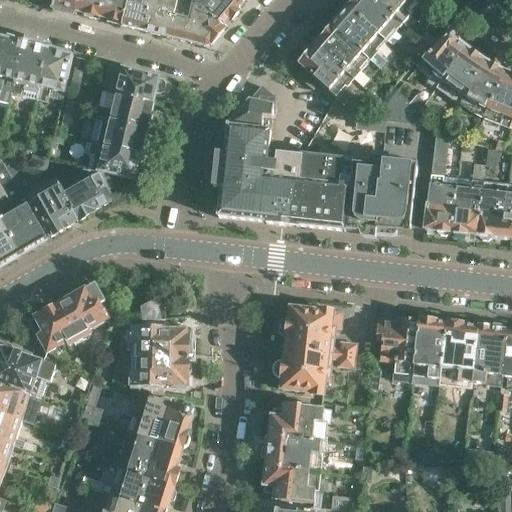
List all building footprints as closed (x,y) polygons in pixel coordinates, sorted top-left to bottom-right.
[(55,0),(53,10),(76,16),(77,13),(80,0),(55,0)] [(80,0),(77,13),(85,15),(84,16),(100,20),(101,18),(105,0),(80,0)] [(105,0),(101,18),(108,20),(107,22),(110,22),(112,25),(118,26),(121,25),(124,26),(129,0),(105,0)] [(129,0),(124,26),(123,27),(146,33),(155,0),(129,0)] [(162,0),(155,0),(146,33),(170,39),(177,11),(179,4),(162,0)] [(177,11),(170,39),(206,48),(212,46),(226,29),(219,25),(193,3),(189,0),(179,0),(179,4),(177,11)] [(190,0),(193,3),(219,25),(226,29),(241,11),(238,9),(228,0),(190,0)] [(228,0),(238,9),(245,0),(250,0),(228,0)] [(349,6),(347,8),(388,43),(405,24),(377,0),(349,0),(347,2),(349,6)] [(377,0),(405,24),(421,5),(415,0),(377,0)] [(511,0),(499,0),(509,8),(511,9),(511,0)] [(331,27),(363,54),(372,62),(386,74),(392,67),(378,54),(388,43),(347,8),(331,27)] [(321,39),(315,46),(355,80),(362,86),(368,79),(361,73),(371,62),(363,54),(331,27),(330,28),(326,27),(320,34),(321,39)] [(410,29),(405,35),(415,45),(421,39),(410,29)] [(422,61),(423,62),(416,68),(430,80),(427,83),(436,90),(436,89),(442,82),(443,80),(467,49),(460,44),(459,39),(449,30),(443,38),(442,38),(422,61)] [(426,31),(421,37),(430,45),(435,39),(426,31)] [(0,92),(1,92),(13,95),(25,45),(1,39),(0,41),(0,92)] [(13,95),(38,102),(50,52),(49,51),(25,45),(13,95)] [(300,63),(299,65),(300,66),(299,66),(330,93),(338,100),(355,80),(315,46),(309,53),(304,52),(298,58),(300,63)] [(442,82),(436,89),(451,100),(460,105),(464,98),(487,63),(467,49),(443,80),(442,82)] [(50,52),(38,102),(48,104),(49,98),(63,102),(65,95),(73,57),(50,52)] [(464,98),(460,105),(459,106),(484,119),(506,73),(487,63),(464,98)] [(103,93),(116,96),(155,105),(155,104),(154,104),(156,97),(160,98),(166,95),(168,85),(165,80),(115,67),(112,83),(106,82),(103,93)] [(511,75),(506,73),(484,119),(501,126),(511,130),(511,125),(511,75)] [(76,77),(74,86),(81,88),(83,79),(76,77)] [(219,216),(218,218),(262,223),(267,223),(266,224),(300,228),(300,227),(345,232),(345,233),(346,233),(352,164),(353,161),(301,155),(301,157),(277,154),(274,178),(268,178),(272,131),(276,98),(263,88),(251,101),(229,126),(228,127),(228,129),(226,156),(221,155),(220,155),(218,154),(217,155),(217,157),(214,188),(217,188),(222,188),(219,216)] [(97,118),(110,122),(149,130),(155,105),(116,96),(103,93),(97,118)] [(435,125),(419,112),(410,104),(398,95),(381,120),(436,126),(435,125)] [(415,97),(410,104),(419,112),(425,105),(415,97)] [(77,103),(68,101),(67,101),(65,110),(73,112),(74,112),(77,103)] [(71,119),(73,112),(65,110),(63,117),(71,119)] [(442,113),(435,125),(436,126),(437,127),(437,130),(437,136),(440,137),(451,119),(442,113)] [(91,144),(104,147),(142,155),(143,155),(144,153),(142,153),(143,149),(145,147),(147,138),(146,136),(147,131),(149,132),(149,130),(110,122),(97,118),(91,144)] [(460,124),(451,119),(440,137),(450,139),(451,139),(460,124)] [(427,225),(426,231),(426,232),(439,234),(441,237),(447,238),(451,235),(452,235),(459,180),(445,178),(450,139),(440,137),(437,136),(431,187),(427,225)] [(54,137),(53,144),(62,146),(63,139),(54,137)] [(506,144),(500,142),(498,148),(504,150),(506,144)] [(142,155),(104,147),(91,144),(86,143),(84,155),(91,156),(88,171),(101,173),(107,175),(136,180),(142,155)] [(0,150),(0,160),(3,162),(4,162),(18,166),(18,165),(20,156),(0,150)] [(33,157),(31,168),(47,172),(50,160),(33,157)] [(3,162),(0,163),(0,218),(21,256),(22,256),(48,240),(40,227),(29,206),(13,179),(4,162),(3,162)] [(18,166),(4,162),(13,179),(21,167),(18,166)] [(352,164),(346,233),(347,233),(360,234),(361,235),(361,237),(362,238),(363,239),(366,240),(377,241),(377,237),(377,235),(378,235),(379,227),(386,163),(384,163),(383,164),(385,164),(385,167),(382,166),(382,167),(352,164)] [(386,163),(379,227),(378,235),(377,235),(377,237),(392,238),(394,238),(395,238),(397,236),(398,234),(411,235),(418,167),(386,163)] [(459,180),(452,235),(455,235),(458,238),(464,239),(468,237),(477,238),(484,183),(486,167),(475,166),(473,182),(459,180)] [(61,187),(60,187),(80,222),(96,213),(96,212),(114,201),(108,191),(114,188),(108,176),(82,169),(77,186),(75,185),(65,192),(64,192),(61,188),(61,187)] [(27,196),(32,204),(30,205),(42,226),(43,225),(51,239),(72,227),(72,226),(79,221),(79,222),(80,222),(60,187),(61,187),(56,179),(27,196)] [(484,183),(477,238),(480,238),(483,242),(489,242),(493,239),(511,241),(511,223),(505,222),(509,186),(484,183)] [(0,268),(21,256),(0,218),(0,268)] [(68,299),(60,304),(82,343),(94,336),(92,332),(111,321),(106,311),(105,312),(101,305),(106,302),(96,285),(69,300),(68,299)] [(52,310),(36,318),(28,323),(37,339),(40,337),(51,355),(68,346),(70,349),(82,343),(60,304),(51,309),(52,310)] [(287,338),(286,349),(357,358),(359,345),(341,342),(340,349),(335,349),(336,342),(338,331),(342,331),(343,314),(322,311),(323,310),(313,309),(312,311),(291,309),(289,319),(286,319),(284,320),(282,322),(281,324),(280,326),(279,329),(279,331),(280,333),(284,337),(287,338)] [(415,364),(414,377),(428,379),(440,381),(441,381),(442,371),(441,370),(447,324),(435,323),(436,320),(423,319),(423,322),(419,322),(415,364)] [(383,345),(380,363),(395,365),(395,376),(414,377),(415,364),(419,322),(404,320),(401,323),(395,322),(395,323),(380,321),(377,344),(383,345)] [(441,381),(440,381),(440,387),(473,391),(473,385),(474,375),(474,374),(473,374),(478,328),(463,326),(463,323),(450,322),(449,325),(447,324),(441,370),(442,371),(441,381)] [(473,385),(486,387),(487,387),(502,389),(503,380),(509,332),(505,332),(504,327),(495,326),(492,330),(478,328),(473,374),(474,374),(474,375),(473,385)] [(132,356),(141,357),(189,358),(189,357),(192,354),(192,346),(190,344),(189,343),(189,332),(181,331),(181,330),(133,328),(132,356)] [(503,380),(502,389),(507,389),(507,390),(511,391),(511,332),(509,332),(503,380)] [(0,386),(32,397),(42,400),(48,383),(51,384),(57,367),(44,363),(45,362),(32,358),(33,355),(23,351),(22,355),(16,353),(12,347),(7,345),(0,348),(0,386)] [(278,379),(283,380),(282,391),(305,394),(305,395),(310,396),(310,397),(326,399),(328,382),(332,383),(333,369),(332,369),(333,361),(338,362),(338,369),(355,371),(357,358),(286,349),(285,362),(282,362),(279,363),(276,365),(275,368),(274,370),(274,373),(275,375),(278,379)] [(131,388),(140,389),(163,389),(164,387),(188,388),(188,376),(189,376),(191,373),(192,366),(188,363),(189,358),(141,357),(132,356),(131,373),(131,388)] [(0,386),(0,414),(24,422),(27,411),(46,418),(52,403),(32,397),(0,386)] [(501,395),(499,412),(508,413),(510,396),(501,395)] [(140,397),(128,434),(183,452),(184,450),(189,447),(191,440),(189,435),(195,416),(191,410),(177,405),(177,403),(173,401),(172,405),(155,400),(155,401),(151,400),(151,401),(150,401),(140,397)] [(82,419),(99,424),(103,411),(87,406),(82,419)] [(272,417),(269,436),(314,441),(326,443),(328,424),(331,425),(332,412),(325,411),(287,406),(285,408),(285,411),(274,410),(274,417),(272,417)] [(0,442),(15,448),(35,455),(37,447),(18,441),(24,422),(0,414),(0,442)] [(64,427),(61,434),(70,438),(73,430),(64,427)] [(128,434),(117,469),(176,489),(180,474),(178,470),(183,452),(128,434)] [(268,449),(266,465),(323,473),(324,456),(328,456),(329,444),(326,443),(314,441),(269,436),(269,437),(267,437),(265,448),(268,449)] [(0,471),(7,473),(15,448),(0,442),(0,471)] [(420,452),(420,464),(431,464),(431,452),(420,452)] [(492,469),(493,456),(469,453),(468,466),(492,469)] [(323,473),(266,465),(264,487),(266,487),(265,495),(273,495),(273,500),(321,506),(322,506),(322,503),(323,493),(321,492),(323,473)] [(424,468),(424,483),(427,484),(427,486),(444,486),(444,468),(424,468)] [(88,490),(110,496),(158,511),(168,511),(171,503),(175,502),(177,494),(175,490),(176,489),(117,469),(117,470),(118,471),(113,487),(104,484),(104,486),(90,481),(88,490)] [(83,487),(86,477),(68,472),(65,481),(83,487)] [(52,475),(49,486),(57,489),(61,477),(52,475)] [(36,510),(42,511),(50,511),(54,498),(40,494),(36,510)] [(53,511),(158,511),(110,496),(105,511),(77,511),(56,504),(53,511)] [(511,511),(511,499),(504,500),(503,511),(511,511)] [(321,506),(320,510),(333,511),(337,511),(348,511),(349,507),(322,503),(322,506),(321,506)]
